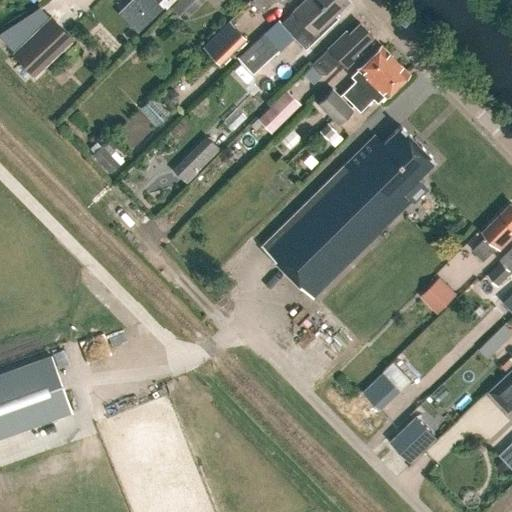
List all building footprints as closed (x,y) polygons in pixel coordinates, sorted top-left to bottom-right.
[(130,0),(149,19),(168,0),(130,0)] [(176,0),(169,8),(182,21),(203,0),(176,0)] [(334,15),(349,0),(304,0),(281,22),(279,20),(239,57),(255,73),(294,35),(306,48),(337,18),(334,15)] [(251,0),(251,1),(263,13),(275,0),(277,0),(282,4),(286,0),(251,0)] [(51,15),(11,53),(34,77),(74,39),(51,15)] [(219,62),(245,36),(229,20),(203,46),(219,62)] [(344,31),(310,64),(319,74),(326,74),(339,61),(346,68),(357,56),(354,53),(372,36),(359,23),(347,34),(344,31)] [(351,103),(394,59),(381,46),(350,76),(355,81),(342,94),(351,103)] [(377,103),(408,73),(394,59),(351,103),(360,112),(372,99),(377,103)] [(338,123),(353,108),(332,87),(317,102),(338,123)] [(167,105),(173,105),(177,100),(178,94),(173,89),(166,89),(162,94),(162,100),(167,105)] [(286,90),(257,119),(271,133),(300,104),(286,90)] [(326,139),(335,131),(327,123),(319,131),(326,139)] [(434,160),(400,126),(382,144),(373,135),(260,246),(305,290),(314,299),(411,200),(416,201),(424,192),(424,187),(421,183),(421,182),(417,178),(434,160)] [(218,148),(223,142),(215,133),(209,139),(218,148)] [(119,146),(110,136),(92,154),(110,173),(123,160),(114,151),(119,146)] [(234,165),(245,154),(235,144),(224,155),(234,165)] [(212,181),(215,178),(207,170),(201,175),(209,183),(211,180),(212,181)] [(195,182),(188,189),(192,192),(185,198),(191,204),(197,198),(195,195),(201,188),(195,182)] [(487,235),(473,249),(484,260),(497,246),(500,248),(511,236),(511,204),(511,203),(483,231),(487,235)] [(511,246),(498,259),(500,261),(486,275),(497,286),(511,272),(511,246)] [(457,294),(440,277),(421,296),(438,313),(457,294)] [(488,358),(498,348),(489,339),(479,349),(488,358)] [(0,436),(70,411),(50,356),(0,373),(0,436)] [(511,370),(489,392),(508,412),(511,408),(511,370)] [(381,410),(402,391),(384,372),(363,391),(381,410)] [(417,416),(390,442),(410,462),(436,437),(417,416)]
